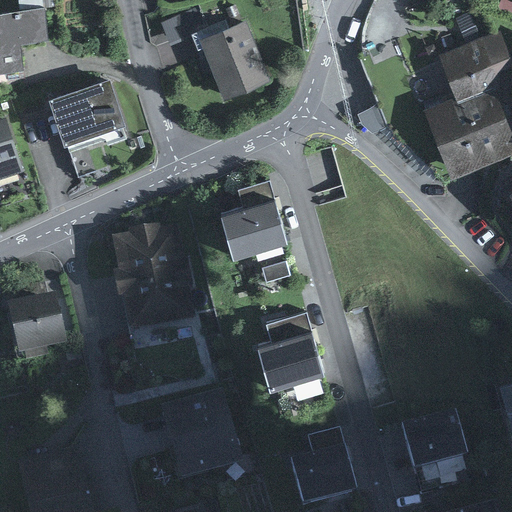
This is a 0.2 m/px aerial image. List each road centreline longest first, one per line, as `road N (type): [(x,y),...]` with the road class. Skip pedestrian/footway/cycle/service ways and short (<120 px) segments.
road 1 (residential): [(274,131),(389,511)]
road 2 (residential): [(68,219),(137,511)]
road 3 (residential): [(301,110),(444,222),(511,292)]
road 4 (residential): [(180,171),(127,0)]
road 5 (residential): [(180,171),(68,219)]
